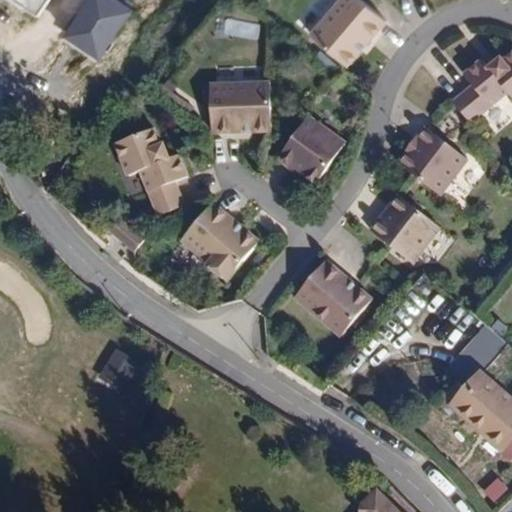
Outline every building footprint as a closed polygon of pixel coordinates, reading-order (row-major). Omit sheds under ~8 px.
[(45,0),(12,0),(34,16),(45,0)] [(132,13),(110,0),(90,0),(65,40),(101,62),(132,13)] [(368,0),(339,0),(312,31),(349,62),(389,17),(368,0)] [(475,84),(454,100),(471,121),(510,91),(511,93),(511,53),(506,59),(503,56),(491,66),(485,58),(467,73),(475,84)] [(273,79),(213,80),(214,130),(274,128),(273,79)] [(348,140),(311,113),(280,154),(292,163),(295,161),(307,169),(305,173),(317,182),(348,140)] [(182,150),(173,153),(167,139),(163,141),(157,124),(118,139),(130,172),(145,167),(161,211),(186,202),(177,177),(190,172),(182,150)] [(469,157),(429,125),(420,136),(422,138),(414,150),(410,148),(401,160),(441,192),(469,157)] [(382,217),(374,228),(415,260),(443,224),(401,192),(392,205),(394,207),(385,219),(382,217)] [(215,200),(184,237),(229,277),(261,239),(215,200)] [(121,218),(108,236),(134,255),(147,237),(121,218)] [(317,269),(286,306),(331,345),(363,309),(317,269)] [(482,326),(468,346),(491,363),(505,343),(482,326)] [(96,379),(119,393),(138,362),(115,348),(96,379)] [(511,433),(511,396),(486,373),(457,406),(502,446),(511,433)] [(363,505),(369,511),(399,511),(378,490),(363,505)]
